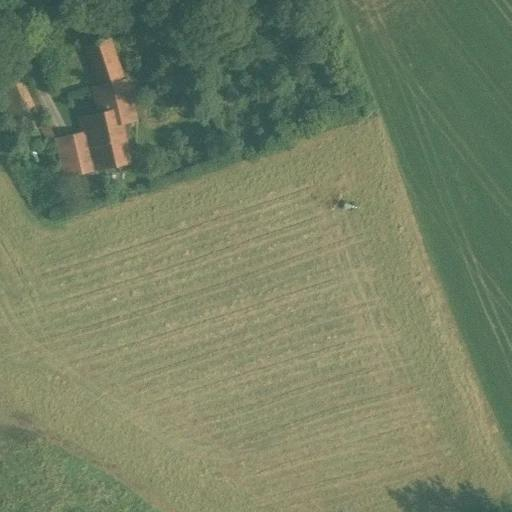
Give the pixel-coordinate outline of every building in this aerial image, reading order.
[(88,47),(100,86),(100,87),(121,80),(108,40),(88,47)] [(94,88),(101,114),(117,110),(119,121),(133,118),(125,79),(121,80),(100,87),(100,86),(94,88)] [(0,85),(0,98),(6,112),(24,103),(14,80),(0,85)] [(40,139),(24,103),(6,112),(21,147),(40,139)] [(128,161),(119,121),(117,110),(101,114),(80,119),(85,137),(71,140),(78,172),(128,161)]
